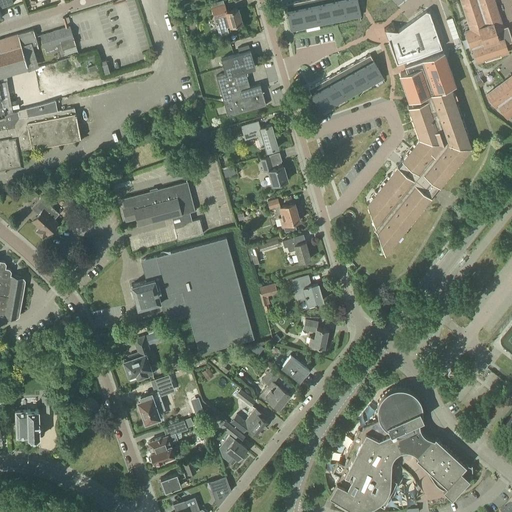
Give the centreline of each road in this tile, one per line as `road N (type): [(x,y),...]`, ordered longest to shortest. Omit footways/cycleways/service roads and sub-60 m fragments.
road 1 (residential): [(367,330),(351,312),(260,0)]
road 2 (residential): [(145,511),(85,321),(0,231)]
road 3 (residential): [(367,330),(223,511)]
road 4 (residential): [(290,505),(309,449),(385,343)]
road 5 (residential): [(509,474),(457,434),(422,378),(385,343)]
road 6 (tertiary): [(119,511),(38,468),(0,465)]
